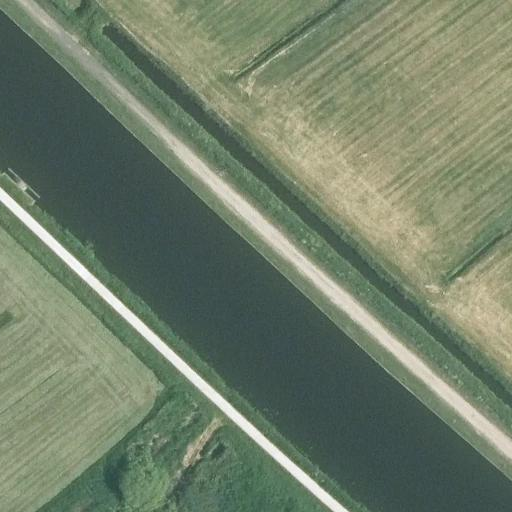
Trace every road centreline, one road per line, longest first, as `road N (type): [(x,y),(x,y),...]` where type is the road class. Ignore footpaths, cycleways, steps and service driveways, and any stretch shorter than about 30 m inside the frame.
road 1 (unclassified): [(511,451),(19,0)]
road 2 (track): [(329,511),(0,207)]
